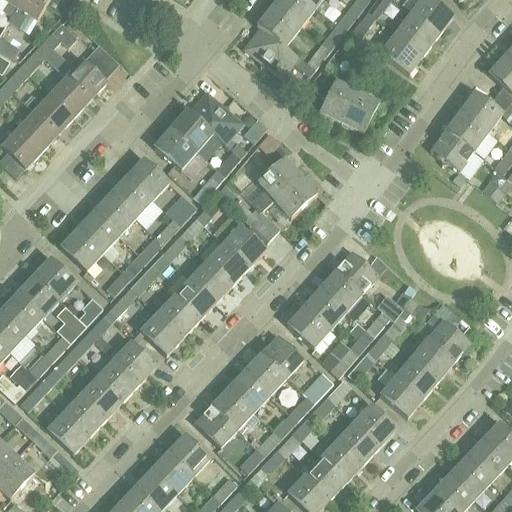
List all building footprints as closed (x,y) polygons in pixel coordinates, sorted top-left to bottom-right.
[(0,0),(0,1),(8,7),(3,15),(11,20),(23,0),(0,0)] [(23,0),(11,20),(8,26),(19,32),(27,18),(38,25),(52,0),(23,0)] [(298,0),(281,0),(273,11),(301,33),(316,14),(298,0)] [(298,0),(316,14),(326,0),(298,0)] [(358,0),(351,10),(359,17),(372,0),(358,0)] [(391,4),(385,0),(379,0),(367,16),(376,23),(391,4)] [(426,0),(424,0),(410,19),(438,40),(453,21),(426,0)] [(359,17),(351,10),(336,29),(345,36),(359,17)] [(301,33),(273,11),(257,31),(261,33),(286,52),(301,33)] [(438,40),(410,19),(396,38),(424,59),(438,40)] [(360,26),(353,35),(352,36),(361,43),(369,32),(360,26)] [(36,54),(45,62),(61,45),(68,52),(77,43),(61,28),(53,37),(52,37),(36,54)] [(336,29),(321,48),(330,55),(345,36),(336,29)] [(261,33),(245,54),(282,83),(293,68),(309,81),(315,74),(306,68),(286,52),(261,33)] [(424,59),(396,38),(380,58),(408,79),(424,59)] [(0,39),(0,54),(14,63),(20,53),(0,39)] [(330,55),(321,48),(306,68),(315,74),(330,55)] [(375,76),(382,68),(363,53),(356,62),(375,76)] [(36,54),(20,71),(29,80),(45,62),(36,54)] [(67,82),(90,104),(107,86),(104,83),(113,74),(107,69),(107,70),(92,56),(67,82)] [(0,78),(1,80),(10,67),(0,60),(0,78)] [(511,66),(505,60),(488,78),(511,99),(511,66)] [(382,68),(375,76),(394,91),(401,82),(382,68)] [(123,94),(138,83),(128,69),(113,80),(123,94)] [(29,80),(20,71),(4,89),(13,97),(29,80)] [(90,104),(67,82),(51,100),(74,121),(90,104)] [(341,128),(357,96),(335,84),(318,116),(341,128)] [(0,110),(13,97),(4,89),(0,93),(0,110)] [(357,96),(341,128),(363,139),(379,107),(357,96)] [(474,96),(459,116),(488,137),(501,120),(503,118),(474,96)] [(207,97),(190,117),(213,139),(225,149),(243,129),(207,97)] [(74,121),(51,100),(43,108),(34,100),(26,109),(34,117),(58,139),(74,121)] [(503,118),(501,120),(511,128),(511,147),(508,153),(511,155),(511,112),(509,110),(503,118)] [(187,114),(170,133),(197,157),(213,139),(190,117),(187,114)] [(459,116),(445,136),(473,157),(488,137),(459,116)] [(34,117),(18,134),(41,156),(58,139),(34,117)] [(197,157),(170,133),(154,152),(181,175),(197,157)] [(41,156),(18,134),(9,143),(3,138),(0,142),(0,150),(25,174),(41,156)] [(473,157),(445,136),(430,155),(459,177),(473,157)] [(237,148),(231,155),(241,163),(247,156),(237,148)] [(511,166),(511,155),(508,153),(494,172),(503,178),(511,166)] [(241,163),(231,155),(216,173),(225,181),(241,163)] [(274,205),(301,181),(284,162),(257,186),(264,194),(251,206),(252,207),(251,208),(256,213),(253,216),(242,206),(234,215),(250,230),(263,216),(261,215),(273,204),(274,205)] [(143,163),(126,181),(153,206),(170,188),(143,163)] [(225,181),(216,173),(201,192),(210,199),(225,181)] [(507,181),(503,178),(503,179),(499,176),(491,186),(498,192),(504,197),(505,198),(511,189),(511,188),(505,184),(507,181)] [(126,181),(110,199),(136,224),(153,206),(126,181)] [(301,181),(274,205),(290,223),(317,199),(301,181)] [(491,186),(482,196),(489,202),(498,192),(491,186)] [(489,202),(496,207),(504,197),(498,192),(489,202)] [(136,224),(110,199),(93,216),(120,241),(136,224)] [(189,205),(171,224),(179,231),(197,213),(189,205)] [(196,223),(203,230),(212,221),(205,213),(196,223)] [(93,216),(77,234),(103,259),(120,241),(93,216)] [(263,216),(250,230),(267,247),(281,233),(263,216)] [(196,223),(179,240),(187,248),(203,230),(196,223)] [(179,231),(171,224),(164,232),(159,228),(152,237),(156,240),(155,241),(163,249),(179,231)] [(213,239),(222,248),(248,273),(265,255),(239,230),(233,224),(227,224),(213,239)] [(103,259),(77,234),(60,252),(86,277),(103,259)] [(187,248),(179,240),(168,252),(163,258),(170,265),(187,248)] [(155,241),(139,259),(147,266),(163,249),(155,241)] [(222,248),(206,266),(232,290),(248,273),(222,248)] [(352,257),(336,275),(362,299),(379,280),(352,257)] [(170,265),(163,258),(146,276),(153,283),(170,265)] [(139,259),(122,276),(130,284),(147,266),(139,259)] [(50,262),(33,280),(59,305),(76,287),(50,262)] [(232,290),(206,266),(189,283),(215,308),(232,290)] [(336,275),(320,293),(346,317),(362,299),(336,275)] [(130,284),(122,276),(111,288),(106,294),(113,301),(130,284)] [(146,276),(129,293),(137,300),(153,283),(146,276)] [(33,280),(16,298),(43,323),(59,305),(33,280)] [(189,283),(173,301),(199,326),(215,308),(189,283)] [(137,300),(129,293),(107,316),(115,324),(137,300)] [(346,317),(320,293),(304,311),(330,335),(346,317)] [(402,296),(394,307),(402,313),(410,302),(403,297),(402,296)] [(16,298),(0,314),(0,315),(26,340),(43,323),(16,298)] [(199,326),(173,301),(156,318),(182,343),(199,326)] [(410,302),(402,313),(410,319),(418,308),(410,302)] [(103,312),(95,305),(78,323),(86,330),(103,312)] [(330,335),(304,311),(287,330),(314,354),(330,335)] [(26,340),(0,315),(0,348),(10,358),(26,340)] [(115,324),(107,316),(86,339),(94,347),(94,346),(108,360),(115,353),(101,339),(115,324)] [(182,343),(156,318),(139,336),(165,361),(182,343)] [(393,326),(391,329),(399,336),(407,327),(398,320),(393,326)] [(86,330),(78,323),(61,340),(69,348),(86,330)] [(443,325),(427,344),(455,367),(471,348),(443,325)] [(373,326),(366,334),(374,341),(381,332),(373,326)] [(383,338),(382,339),(391,345),(396,339),(388,333),(386,335),(383,338)] [(86,339),(69,357),(77,364),(94,347),(86,339)] [(370,354),(367,356),(375,363),(380,357),(391,345),(382,339),(374,348),(372,351),(370,354)] [(69,348),(61,340),(45,358),(53,366),(69,348)] [(277,340),(260,358),(287,383),(303,365),(277,340)] [(358,343),(350,352),(358,359),(366,350),(358,343)] [(455,367),(427,344),(412,362),(439,385),(455,367)] [(129,347),(113,365),(139,389),(155,371),(129,347)] [(0,368),(10,358),(0,348),(0,368)] [(77,364),(69,357),(53,374),(61,382),(77,364)] [(45,358),(29,376),(37,383),(53,366),(45,358)] [(287,383),(260,358),(244,376),(270,401),(287,383)] [(342,362),(334,371),(342,378),(347,372),(349,369),(342,362)] [(439,385),(412,362),(396,380),(424,404),(439,385)] [(139,389),(113,365),(96,382),(122,406),(139,389)] [(351,375),(347,379),(355,387),(367,373),(359,366),(356,369),(354,371),(351,375)] [(53,374),(36,392),(44,400),(61,382),(53,374)] [(244,376),(227,393),(254,418),(270,401),(244,376)] [(17,393),(5,382),(2,379),(0,381),(0,393),(14,407),(25,395),(19,390),(17,393)] [(424,404),(396,380),(380,399),(408,423),(424,404)] [(96,382),(80,400),(106,424),(122,406),(96,382)] [(329,399),(327,402),(334,409),(350,392),(343,384),(332,396),(329,399)] [(315,391),(306,401),(313,408),(314,408),(323,399),(315,391)] [(44,400),(36,392),(20,408),(29,416),(44,400)] [(254,418),(227,393),(211,411),(237,435),(254,418)] [(106,424),(80,400),(63,417),(89,442),(106,424)] [(312,417),(310,419),(318,426),(334,409),(327,402),(326,402),(318,411),(315,414),(312,417)] [(5,405),(0,410),(0,416),(15,430),(23,421),(5,405)] [(298,410),(289,419),(297,426),(305,417),(298,410)] [(354,428),(380,452),(397,434),(371,410),(354,428)] [(237,435),(211,411),(194,428),(220,453),(237,435)] [(89,442),(63,417),(46,435),(72,459),(89,442)] [(289,419),(284,424),(292,432),(294,429),(297,426),(289,419)] [(301,429),(293,436),(301,444),(318,426),(310,419),(310,420),(306,423),(304,426),(301,429)] [(23,421),(15,430),(32,446),(40,438),(23,421)] [(282,427),(273,436),(281,443),(289,434),(282,427)] [(483,445),(509,469),(511,465),(511,438),(500,427),(483,445)] [(354,428),(337,445),(363,470),(380,452),(354,428)] [(273,436),(267,442),(275,449),(278,446),(281,443),(273,436)] [(280,451),(277,454),(285,461),(301,444),(293,436),(293,437),(285,445),(282,449),(280,451)] [(58,455),(40,438),(32,446),(49,463),(58,455)] [(167,457),(194,482),(211,464),(184,439),(167,457)] [(337,445),(321,462),(347,487),(363,470),(337,445)] [(483,445),(466,462),(492,487),(509,469),(483,445)] [(0,446),(0,479),(16,462),(0,446)] [(262,447),(256,454),(264,461),(270,454),(262,447)] [(263,469),(260,472),(268,479),(285,461),(277,454),(268,463),(265,466),(263,469)] [(194,482),(167,457),(151,474),(177,499),(194,482)] [(34,479),(16,462),(0,479),(0,494),(10,504),(34,479)] [(248,462),(240,471),(247,478),(256,469),(248,462)] [(347,487),(321,462),(304,480),(330,505),(347,487)] [(492,487),(466,462),(449,480),(475,505),(492,487)] [(165,511),(177,499),(151,474),(134,492),(155,511),(165,511)] [(323,511),(330,505),(304,480),(287,498),(302,511),(323,511)] [(449,480),(433,497),(448,511),(467,511),(475,505),(449,480)] [(228,482),(212,499),(220,507),(228,498),(231,495),(234,493),(237,489),(228,482)] [(233,500),(241,508),(258,490),(250,483),(241,492),(239,494),(236,497),(233,500)] [(155,511),(134,492),(118,510),(119,511),(155,511)] [(448,511),(433,497),(418,511),(448,511)] [(511,505),(505,499),(493,511),(509,511),(511,509),(511,505)] [(236,511),(241,508),(233,500),(225,509),(222,511),(236,511)]
